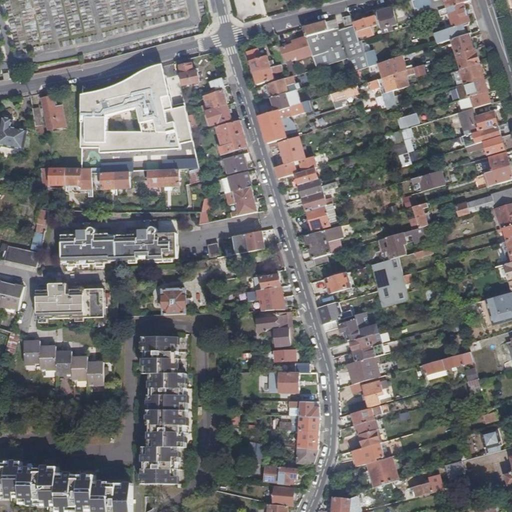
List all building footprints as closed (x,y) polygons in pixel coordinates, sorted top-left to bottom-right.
[(412,0),(416,11),(433,6),(435,12),(440,11),(464,3),(471,1),(470,0),(412,0)] [(464,3),(440,11),(442,18),(450,15),(454,29),(446,32),(449,41),(452,40),(470,34),(472,34),(469,26),(470,22),(464,3)] [(394,9),(378,13),(382,29),(398,24),(394,9)] [(333,21),(304,28),(307,37),(313,55),(313,56),(314,56),(345,46),(360,42),(354,24),(351,25),(349,16),(343,18),(346,26),(330,31),(329,28),(335,27),(333,21)] [(376,17),(355,23),(360,37),(372,33),(371,28),(379,26),(376,17)] [(470,34),(452,40),(453,44),(471,38),(470,34)] [(299,42),(282,48),(287,63),(288,66),(293,64),(292,59),(297,57),(304,55),(305,57),(305,58),(312,55),(313,55),(307,37),(299,39),(299,42)] [(475,50),(471,38),(453,44),(456,55),(475,50)] [(360,42),(345,46),(349,58),(366,53),(362,41),(360,42)] [(282,48),(281,45),(273,48),(279,66),(283,65),(287,63),(282,48)] [(345,46),(314,56),(318,69),(349,58),(345,46)] [(248,52),(254,73),(276,67),(275,65),(271,66),(268,56),(262,58),(259,49),(248,52)] [(476,49),(475,50),(456,55),(460,67),(479,61),(476,49)] [(366,53),(349,58),(353,72),(354,72),(369,67),(366,53)] [(403,56),(378,64),(383,79),(394,76),(394,75),(408,70),(403,56)] [(438,61),(432,63),(436,74),(441,72),(438,61)] [(480,64),(479,61),(460,67),(461,70),(480,64)] [(193,64),(181,66),(185,85),(201,83),(198,71),(195,72),(193,64)] [(293,64),(288,66),(291,77),(294,76),(297,75),(293,64)] [(485,78),(480,64),(461,70),(465,84),(485,78)] [(93,93),(84,95),(81,148),(101,149),(102,153),(182,149),(181,144),(195,142),(180,75),(167,78),(165,65),(148,69),(143,72),(137,77),(127,82),(117,87),(104,91),(93,93)] [(276,67),(254,73),(258,85),(275,80),(274,74),(284,70),(283,65),(279,66),(276,67)] [(423,65),(408,70),(394,75),(394,76),(399,90),(410,86),(407,77),(417,74),(418,77),(426,75),(423,65)] [(291,77),(268,85),(272,99),(289,93),(290,93),(288,87),(296,84),(294,76),(291,77)] [(394,76),(383,79),(370,83),(372,90),(381,87),(380,85),(382,84),(390,109),(398,106),(397,105),(393,91),(399,90),(394,76)] [(231,86),(228,78),(212,82),(214,88),(217,87),(218,89),(231,86)] [(489,92),(485,78),(465,84),(470,98),(489,92)] [(202,86),(185,91),(187,98),(203,93),(202,86)] [(358,86),(332,95),(336,109),(343,106),(342,103),(346,101),(346,98),(360,94),(358,86)] [(210,110),(229,105),(225,91),(206,96),(210,110)] [(489,92),(470,98),(460,101),(463,112),(476,109),(492,104),(489,92)] [(272,99),(276,112),(299,105),(297,98),(291,100),(289,93),(272,99)] [(54,97),(43,99),(50,130),(68,127),(63,107),(56,108),(54,97)] [(276,112),(261,117),(269,144),(281,141),(288,139),(287,135),(297,132),(294,123),(288,117),(294,115),(295,116),(308,112),(307,111),(305,104),(305,103),(299,105),(276,112)] [(406,109),(404,103),(397,105),(398,106),(399,111),(406,109)] [(233,119),(229,105),(210,110),(208,111),(212,126),(233,119)] [(408,116),(406,109),(399,111),(402,118),(408,116)] [(478,117),(476,109),(463,112),(459,113),(466,136),(476,133),(499,126),(495,112),(478,117)] [(40,110),(34,110),(38,135),(45,135),(40,110)] [(417,113),(408,116),(402,118),(398,119),(402,130),(408,128),(408,126),(420,123),(417,113)] [(15,118),(3,116),(0,133),(0,145),(25,150),(29,130),(13,126),(15,118)] [(250,148),(242,121),(218,127),(223,146),(221,147),(223,155),(224,154),(234,152),(250,148)] [(503,137),(499,126),(476,133),(478,139),(466,143),(467,148),(474,146),(503,137)] [(411,128),(408,128),(402,130),(404,137),(405,142),(409,153),(414,152),(410,139),(414,138),(411,128)] [(386,142),(390,141),(397,139),(395,132),(385,136),(386,142)] [(391,146),(405,142),(404,137),(403,137),(397,139),(390,141),(391,146)] [(506,150),(503,137),(474,146),(475,151),(487,147),(489,155),(506,150)] [(281,141),(269,144),(271,151),(282,147),(287,164),(307,159),(301,138),(281,144),(281,141)] [(405,144),(392,148),(395,156),(407,152),(405,144)] [(226,159),(230,174),(248,169),(245,155),(235,157),(226,159)] [(276,168),(280,179),(297,174),(299,174),(297,166),(302,165),(302,167),(304,167),(305,172),(312,170),(310,161),(315,159),(314,156),(307,159),(287,164),(276,168)] [(511,166),(508,156),(492,160),(477,164),(478,170),(488,168),(489,171),(483,172),(484,174),(490,172),(495,171),(511,166)] [(431,174),(427,160),(421,162),(425,176),(431,174)] [(297,166),(299,174),(305,172),(304,167),(302,167),(302,165),(297,166)] [(511,180),(511,169),(511,166),(495,171),(498,184),(511,180)] [(42,169),(43,184),(83,185),(83,176),(82,169),(81,168),(57,169),(53,168),(42,169)] [(200,168),(189,169),(192,183),(204,180),(201,170),(200,168)] [(297,174),(300,185),(320,180),(316,168),(312,170),(305,172),(299,174),(297,174)] [(180,169),(150,171),(151,187),(181,185),(180,169)] [(146,171),(134,172),(135,180),(146,180),(146,171)] [(442,171),(431,174),(425,176),(412,179),(414,184),(422,181),(425,191),(446,185),(445,181),(444,178),(442,171)] [(498,184),(495,171),(490,172),(493,185),(498,184)] [(128,172),(103,173),(103,189),(131,188),(130,172),(128,172)] [(253,187),(249,172),(231,177),(234,192),(253,187)] [(231,177),(225,178),(228,193),(234,192),(231,177)] [(300,185),(304,198),(324,192),(332,189),(331,184),(330,181),(322,183),(321,179),(320,180),(300,185)] [(234,192),(228,193),(231,205),(234,205),(256,199),(253,187),(234,192)] [(511,202),(511,189),(492,195),(492,196),(458,206),(461,217),(511,202)] [(304,198),(308,211),(326,205),(334,203),(332,197),(326,199),(324,192),(304,198)] [(404,209),(410,208),(407,196),(401,198),(404,209)] [(205,199),(203,212),(207,211),(213,210),(211,198),(205,199)] [(233,213),(234,218),(259,213),(256,199),(234,205),(234,207),(237,206),(239,212),(233,213)] [(427,226),(429,226),(428,221),(425,213),(424,209),(429,207),(428,203),(414,207),(421,228),(427,226)] [(326,205),(308,211),(314,230),(332,225),(326,205)] [(511,226),(511,205),(497,210),(503,229),(511,226)] [(37,223),(38,224),(44,225),(46,219),(46,215),(39,214),(37,223)] [(38,224),(37,232),(45,233),(47,219),(46,219),(44,225),(38,224)] [(89,227),(84,227),(84,230),(78,230),(78,235),(63,235),(64,264),(111,262),(111,260),(178,258),(178,233),(156,233),(157,232),(158,230),(157,228),(156,227),(154,226),(150,226),(145,226),(145,229),(139,229),(140,234),(110,235),(110,233),(95,234),(96,232),(97,231),(96,229),(96,228),(94,227),(89,227)] [(430,240),(427,226),(421,228),(381,240),(384,252),(389,250),(392,259),(399,257),(408,255),(406,249),(409,248),(409,245),(405,246),(404,244),(408,243),(406,237),(413,235),(415,245),(430,240)] [(511,241),(511,226),(503,229),(497,231),(498,234),(506,232),(509,242),(511,241)] [(328,255),(345,250),(341,239),(344,238),(340,227),(308,235),(310,244),(312,243),(313,247),(314,250),(312,251),(314,259),(328,255)] [(235,237),(237,254),(266,249),(263,231),(235,237)] [(41,251),(44,236),(39,235),(36,250),(41,251)] [(219,242),(208,245),(211,257),(222,255),(219,242)] [(511,263),(511,255),(508,242),(503,243),(509,264),(511,263)] [(43,253),(10,245),(6,260),(39,268),(43,253)] [(433,249),(432,248),(425,249),(416,252),(417,258),(434,254),(433,249)] [(328,255),(314,259),(317,267),(330,263),(328,255)] [(399,257),(392,259),(374,265),(379,283),(405,276),(399,257)] [(503,280),(510,278),(506,265),(499,267),(503,280)] [(260,291),(282,287),(279,271),(257,275),(257,278),(255,278),(256,285),(259,285),(260,291)] [(348,272),(327,279),(332,293),(352,287),(348,272)] [(406,283),(405,276),(379,283),(381,291),(385,307),(410,300),(408,292),(406,283)] [(0,305),(20,310),(26,287),(21,285),(17,285),(18,283),(4,279),(3,281),(0,280),(0,305)] [(51,291),(49,291),(40,291),(38,291),(39,319),(40,319),(49,319),(60,319),(59,315),(66,315),(66,319),(77,318),(85,318),(93,318),(93,314),(99,314),(99,318),(107,317),(105,289),(69,290),(68,284),(63,284),(57,284),(51,284),(51,291)] [(263,311),(286,310),(282,287),(260,291),(259,291),(263,311)] [(164,290),(166,315),(188,314),(186,289),(164,290)] [(511,292),(487,300),(494,325),(511,320),(511,319),(511,316),(511,315),(511,292)] [(494,325),(487,300),(482,301),(489,327),(494,325)] [(319,308),(324,324),(340,320),(346,318),(354,316),(352,311),(343,313),(339,302),(319,308)] [(290,313),(267,315),(269,332),(269,337),(274,337),(276,337),(277,344),(275,344),(275,347),(293,346),(293,344),(295,343),(294,336),(292,335),(291,325),(293,325),(293,318),(290,317),(290,313)] [(269,332),(267,315),(259,316),(261,333),(269,332)] [(350,342),(353,341),(378,334),(376,325),(371,326),(368,316),(357,319),(347,322),(341,324),(340,320),(324,324),(326,332),(342,327),(343,334),(347,333),(350,342)] [(12,331),(10,340),(18,343),(21,334),(12,331)] [(353,341),(356,352),(385,344),(382,333),(378,334),(353,341)] [(178,337),(146,337),(146,359),(147,359),(147,374),(155,374),(155,388),(152,388),(152,432),(154,432),(154,447),(147,447),(146,461),(145,461),(145,483),(177,483),(177,469),(179,469),(179,446),(185,447),(186,432),(187,432),(188,388),(186,388),(186,373),(179,373),(179,351),(178,351),(178,337)] [(18,343),(10,340),(5,357),(13,359),(18,343)] [(43,364),(42,346),(42,341),(25,341),(26,365),(43,364)] [(379,356),(388,354),(385,344),(356,352),(358,362),(379,356)] [(42,346),(43,364),(43,370),(58,370),(58,352),(58,346),(42,346)] [(298,362),(298,350),(277,351),(278,362),(298,362)] [(58,352),(58,370),(59,376),(74,375),(74,358),(74,351),(58,352)] [(474,362),(471,352),(444,360),(447,370),(474,362)] [(356,384),(363,382),(379,377),(376,364),(380,363),(379,356),(358,362),(351,364),(353,375),(356,384)] [(74,358),(74,375),(74,382),(90,381),(90,363),(89,357),(74,358)] [(447,370),(444,360),(425,365),(427,375),(436,373),(447,370)] [(90,363),(90,381),(90,387),(105,386),(105,362),(90,363)] [(301,373),(312,373),(312,364),(297,364),(297,373),(301,373)] [(479,379),(477,371),(471,373),(473,381),(479,379)] [(301,373),(297,373),(281,373),(281,393),(301,394),(301,373)] [(496,385),(494,377),(480,381),(482,389),(496,385)] [(482,389),(480,381),(479,379),(473,381),(469,382),(472,394),(483,391),(482,389)] [(365,389),(370,407),(392,401),(387,382),(385,380),(364,387),(363,382),(356,384),(353,385),(351,385),(353,394),(365,389)] [(301,417),(321,418),(321,408),(316,408),(315,402),(292,402),(291,416),(294,416),(301,416),(301,417)] [(381,406),(384,414),(390,412),(388,405),(381,406)] [(354,414),(357,426),(376,421),(375,416),(384,414),(381,406),(354,414)] [(499,420),(495,408),(488,410),(487,410),(488,412),(484,414),(487,423),(499,420)] [(300,431),(320,433),(321,418),(301,417),(301,416),(294,416),(294,424),(281,423),(281,430),(300,431)] [(361,435),(380,430),(378,420),(376,421),(357,426),(359,435),(361,435)] [(482,433),(486,449),(499,446),(503,444),(499,429),(482,433)] [(381,430),(380,430),(361,435),(365,448),(382,443),(378,431),(381,430)] [(299,448),(320,449),(320,433),(300,431),(299,448)] [(413,438),(412,435),(396,439),(397,443),(413,438)] [(249,453),(248,459),(265,463),(266,457),(267,444),(252,442),(249,453)] [(365,448),(363,449),(368,462),(386,457),(382,443),(365,448)] [(486,449),(487,454),(500,451),(499,446),(486,449)] [(298,463),(315,465),(320,449),(299,448),(298,463)] [(463,461),(467,460),(466,454),(453,457),(455,463),(463,461)] [(399,480),(392,457),(385,460),(368,464),(370,471),(367,472),(371,485),(374,485),(375,488),(399,480)] [(455,463),(447,465),(449,478),(450,481),(467,476),(463,461),(455,463)] [(1,465),(0,465),(0,497),(9,497),(8,496),(23,496),(23,501),(37,502),(37,504),(60,504),(60,511),(82,511),(82,508),(96,508),(96,511),(132,511),(133,485),(119,485),(118,484),(97,484),(96,477),(82,477),(82,476),(60,475),(60,469),(37,469),(37,470),(24,470),(23,464),(1,463),(1,465)] [(267,482),(294,485),(295,479),(298,480),(299,469),(269,466),(267,482)] [(432,482),(414,487),(417,497),(435,492),(432,482)] [(289,506),(294,506),(296,488),(276,486),(275,505),(289,506)] [(261,501),(262,501),(262,493),(252,491),(250,498),(261,501)] [(507,505),(504,492),(499,493),(502,507),(507,505)] [(351,511),(352,499),(335,497),(333,511),(351,511)] [(496,511),(494,502),(476,506),(477,511),(496,511)]
